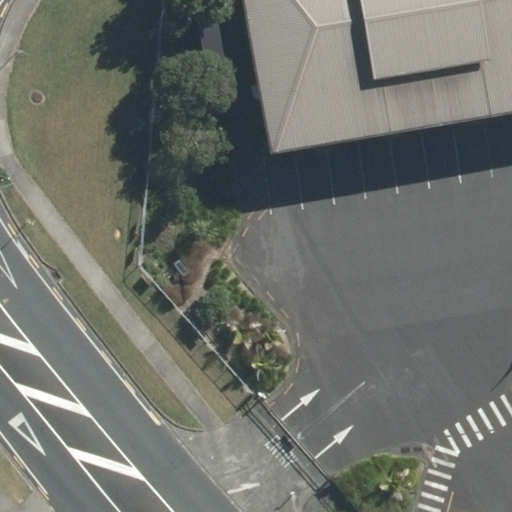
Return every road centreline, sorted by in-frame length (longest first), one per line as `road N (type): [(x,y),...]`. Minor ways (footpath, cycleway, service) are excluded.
road 1 (secondary): [(0,259),(211,511)]
road 2 (unknown): [(445,375),(439,236),(462,207),(511,180)]
road 3 (secondary): [(89,511),(0,406)]
